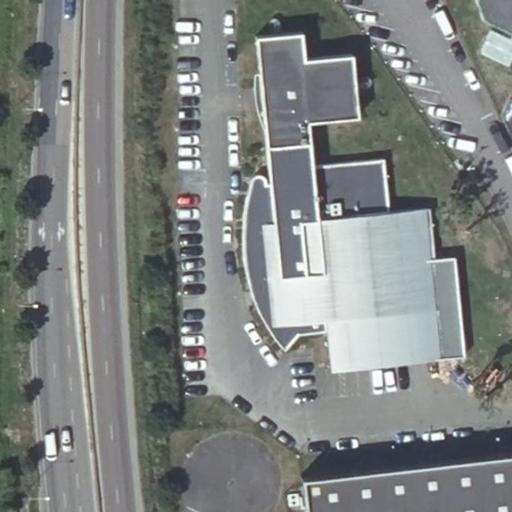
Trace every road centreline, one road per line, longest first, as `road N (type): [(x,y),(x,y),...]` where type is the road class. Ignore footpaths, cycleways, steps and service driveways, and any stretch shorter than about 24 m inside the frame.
road 1 (primary): [(126,511),(106,350),(99,0)]
road 2 (primary): [(60,0),(52,282),(70,511)]
